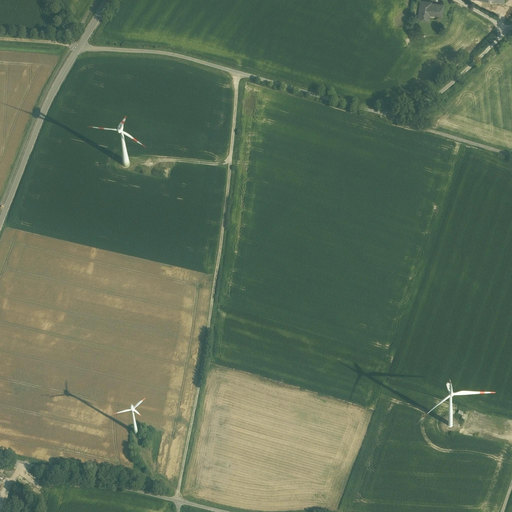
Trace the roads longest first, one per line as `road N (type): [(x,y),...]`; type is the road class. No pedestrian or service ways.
road 1 (unclassified): [(511,26),(445,87),(387,115),(158,48),(72,47)]
road 2 (track): [(178,495),(229,145)]
road 3 (unclassified): [(172,502),(0,456)]
road 4 (secondary): [(72,47),(0,208)]
road 5 (track): [(234,69),(229,145),(220,157),(138,151)]
road 6 (track): [(387,115),(511,153)]
